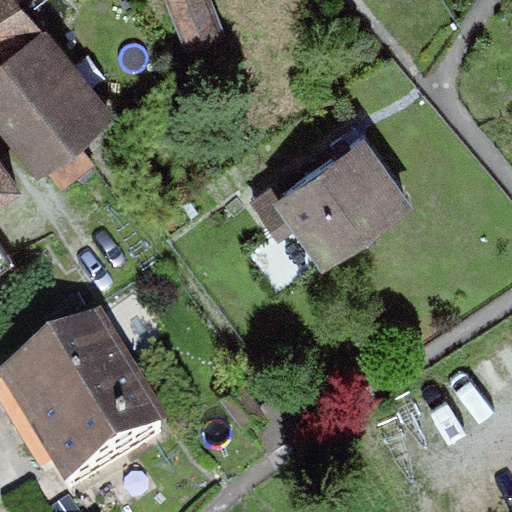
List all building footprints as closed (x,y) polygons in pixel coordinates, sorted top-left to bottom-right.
[(0,0),(0,117),(41,168),(47,162),(64,185),(91,163),(74,139),(110,115),(26,7),(21,0),(0,0)] [(206,0),(174,0),(192,44),(220,32),(206,0)] [(257,206),(270,226),(294,211),(325,257),(405,204),(361,137),(257,206)] [(0,198),(19,185),(0,159),(0,274),(14,264),(0,245),(0,198)] [(162,434),(97,331),(6,388),(69,488),(162,434)]
